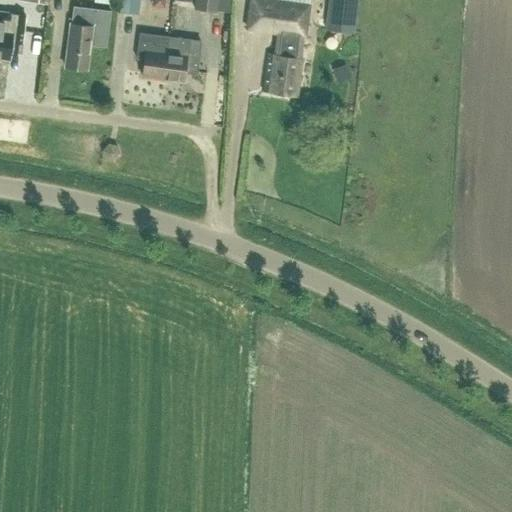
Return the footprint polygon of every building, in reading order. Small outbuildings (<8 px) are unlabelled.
[(120,0),(118,13),(137,15),(139,0),(120,0)] [(194,0),(193,10),(216,12),(216,11),(229,13),(229,0),(194,0)] [(306,37),(310,7),(263,0),(253,0),(249,29),(280,33),(276,55),(268,54),(262,93),(296,98),(302,59),(300,59),(304,37),(306,37)] [(353,34),(357,0),(329,0),(326,30),(353,34)] [(107,44),(111,11),(73,6),(65,68),(86,70),(90,42),(91,42),(94,44),(102,45),(105,44),(107,44)] [(0,12),(0,59),(9,60),(10,53),(15,53),(16,44),(21,44),(25,16),(0,12)] [(162,80),(166,48),(155,47),(156,37),(139,34),(136,59),(144,60),(142,77),(162,80)] [(166,48),(162,80),(182,83),(184,74),(196,75),(200,42),(168,38),(167,48),(166,48)] [(346,69),(334,73),(337,83),(349,79),(346,69)]
